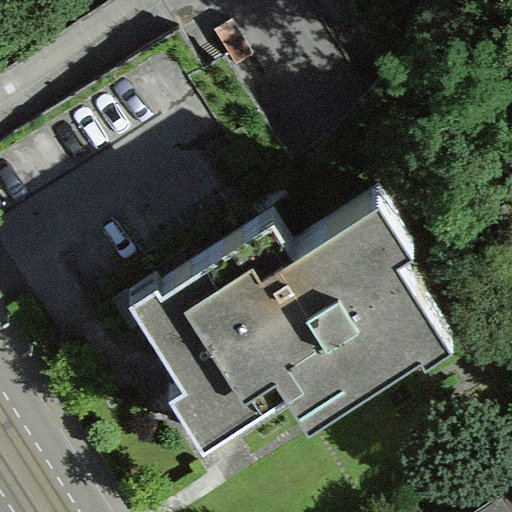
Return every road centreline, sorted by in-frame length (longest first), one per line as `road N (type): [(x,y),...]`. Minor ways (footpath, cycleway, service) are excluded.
road 1 (primary): [(103,511),(0,348)]
road 2 (unknown): [(0,101),(157,0)]
